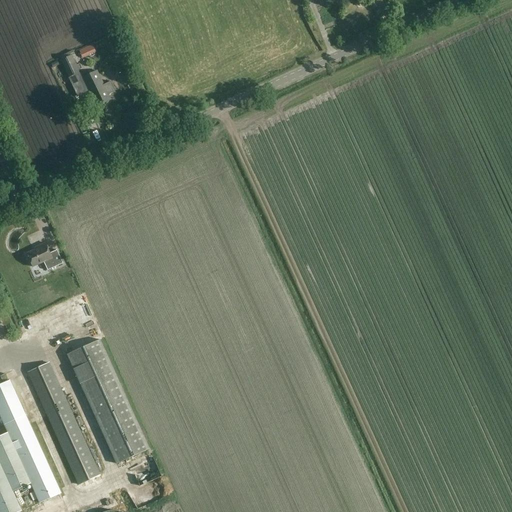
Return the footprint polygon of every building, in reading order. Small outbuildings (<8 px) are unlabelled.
[(86,43),(76,48),(81,57),(90,52),(86,43)] [(68,78),(79,73),(71,56),(60,61),(68,78)] [(96,107),(111,100),(96,71),(82,79),(96,107)] [(129,88),(134,86),(133,85),(137,83),(135,78),(127,82),(129,88)] [(39,250),(26,256),(32,269),(43,264),(47,273),(62,266),(56,253),(49,256),(45,246),(38,249),(39,250)] [(29,292),(36,309),(42,306),(42,305),(49,302),(45,293),(42,293),(41,289),(36,291),(35,289),(29,292)] [(65,291),(53,297),(55,301),(67,296),(65,291)] [(99,342),(66,357),(115,466),(148,452),(99,342)] [(78,487),(98,477),(48,365),(28,374),(78,487)] [(0,386),(0,415),(7,433),(0,436),(0,511),(19,511),(22,511),(13,492),(30,484),(39,504),(59,495),(10,382),(0,386)] [(95,465),(100,463),(97,456),(92,458),(95,465)] [(150,458),(143,461),(149,473),(155,470),(150,458)]
